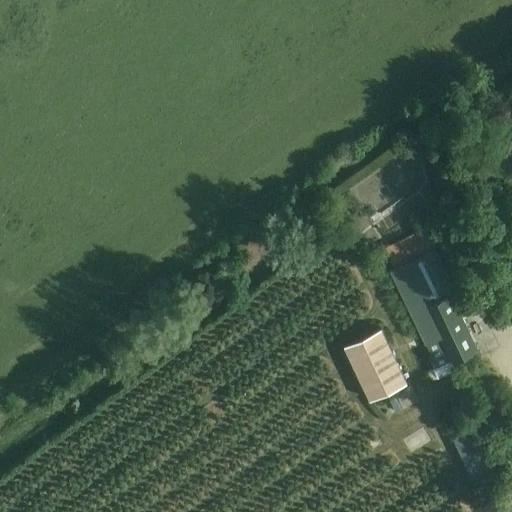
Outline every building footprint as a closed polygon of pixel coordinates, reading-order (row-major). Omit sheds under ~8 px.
[(384,242),(391,261),(432,246),(426,227),(384,242)] [(433,247),(390,268),(411,312),(431,353),(428,355),(434,368),(437,366),(445,362),(451,359),(477,347),(451,293),(455,291),(433,247)] [(381,327),(344,344),(368,396),(405,379),(381,327)] [(434,368),(433,368),(437,377),(450,371),(445,362),(437,366),(434,368)] [(426,422),(406,436),(415,449),(435,436),(426,422)] [(469,427),(452,435),(471,474),(488,466),(469,427)]
